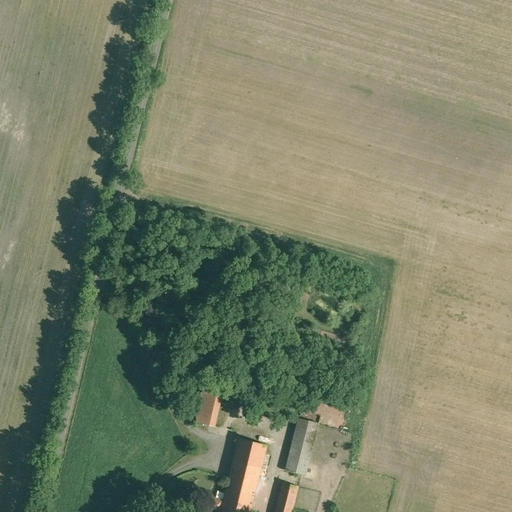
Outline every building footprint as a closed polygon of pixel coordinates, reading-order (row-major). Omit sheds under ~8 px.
[(357,290),(349,295),(353,302),(361,297),(357,290)] [(202,388),(195,420),(214,424),(221,392),(202,388)] [(300,417),(286,468),(306,473),(319,422),(300,417)] [(214,495),(211,507),(223,510),(222,511),(223,511),(250,511),(268,443),(241,436),(225,498),(214,495)] [(284,481),(275,511),(292,511),(299,485),(284,481)]
